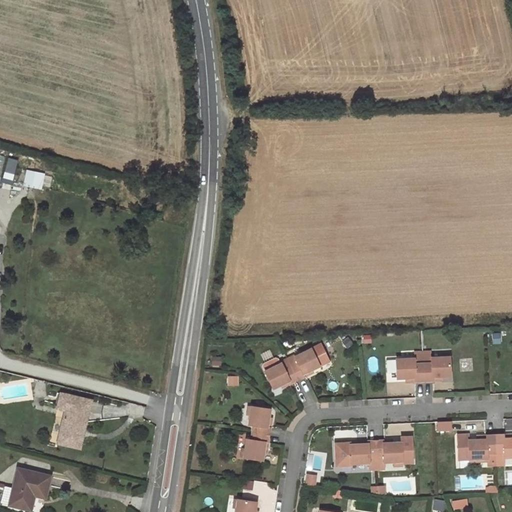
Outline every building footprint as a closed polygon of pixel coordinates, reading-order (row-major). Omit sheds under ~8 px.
[(0,177),(10,180),(17,161),(0,155),(0,177)] [(22,185),(40,188),(43,173),(25,169),(22,185)] [(294,355),(288,358),(298,380),(305,376),(304,374),(312,369),(320,365),(312,348),(295,357),(294,355)] [(423,381),(422,353),(414,354),(414,360),(396,361),(397,380),(406,379),(415,379),(415,382),(423,381)] [(422,353),(423,381),(431,381),(431,378),(440,378),(449,377),(448,358),(430,359),(430,353),(422,353)] [(262,367),(265,372),(281,363),(281,362),(279,358),(276,358),(263,364),(262,367)] [(298,380),(288,358),(281,362),(281,363),(265,372),(273,389),(281,384),(290,380),(291,383),(298,380)] [(66,410),(59,443),(80,447),(90,400),(62,394),(59,408),(66,410)] [(268,443),(269,435),(270,427),(267,427),(268,418),(270,409),(251,406),(248,424),(255,426),(253,440),(246,439),(243,458),(262,460),(263,452),(265,442),(268,443)] [(450,431),(450,421),(434,421),(434,431),(450,431)] [(496,454),(495,436),(486,436),(486,440),(477,441),(468,441),(468,435),(457,436),(458,460),(488,459),(487,454),(496,454)] [(503,436),(495,436),(496,454),(496,465),(504,465),(504,458),(511,458),(511,439),(504,440),(503,436)] [(383,441),(375,441),(376,456),(376,469),(384,469),(384,463),(402,462),(402,463),(413,463),(412,438),(401,438),(401,443),(383,444),(383,441)] [(375,441),(368,441),(368,444),(350,445),(350,443),(335,444),(335,450),(340,450),(341,466),(351,466),(351,464),(368,463),(369,470),(376,469),(376,456),(375,441)] [(496,454),(487,454),(488,459),(488,466),(496,465),(496,454)] [(10,505),(28,510),(32,491),(46,495),(50,476),(18,469),(10,505)] [(315,476),(306,475),(305,484),(314,485),(315,476)] [(378,493),(377,487),(377,484),(372,483),(367,487),(366,492),(378,493)] [(28,510),(31,510),(35,496),(45,499),(46,495),(32,491),(28,510)] [(254,511),(255,510),(256,502),(237,499),(235,511),(254,511)] [(461,500),(452,501),(453,509),(462,508),(461,500)]
